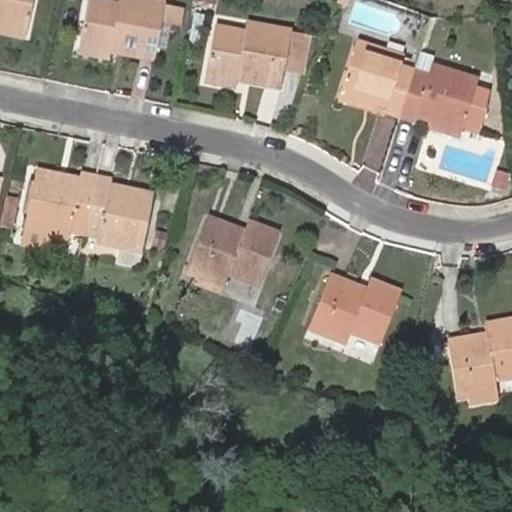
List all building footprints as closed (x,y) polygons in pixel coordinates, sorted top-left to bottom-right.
[(0,0),(0,23),(28,29),(34,0),(0,0)] [(88,0),(80,44),(109,50),(111,43),(121,45),(120,52),(155,58),(163,20),(181,24),(184,9),(166,5),(166,2),(154,0),(119,0),(118,3),(99,0),(88,0)] [(0,29),(26,36),(28,29),(0,23),(0,29)] [(207,74),(238,79),(239,72),(251,74),(250,81),(282,86),(291,30),(247,23),(246,32),(215,27),(207,74)] [(341,91),(374,101),(376,94),(391,98),(388,106),(386,112),(401,116),(415,70),(401,66),(404,56),(357,41),(341,91)] [(111,43),(109,50),(120,52),(121,45),(111,43)] [(80,44),(78,52),(108,57),(109,50),(80,44)] [(415,70),(401,116),(415,121),(417,115),(419,109),(432,113),(430,119),(462,129),(478,79),(427,62),(424,73),(415,70)] [(239,72),(238,79),(250,81),(251,74),(239,72)] [(207,74),(206,82),(237,87),(238,79),(207,74)] [(341,91),(339,97),(372,108),(374,101),(341,91)] [(376,94),(374,101),(388,106),(391,98),(376,94)] [(419,109),(417,115),(430,119),(432,113),(419,109)] [(460,135),(462,129),(430,119),(428,125),(460,135)] [(68,184),(69,177),(37,171),(35,182),(28,213),(25,229),(69,238),(71,230),(84,233),(98,176),(83,173),(81,180),(80,187),(68,184)] [(497,172),(491,188),(502,191),(508,175),(497,172)] [(98,176),(84,233),(99,236),(97,244),(142,253),(155,195),(127,189),(125,196),(109,193),(111,186),(112,179),(98,176)] [(81,180),(69,177),(68,184),(80,187),(81,180)] [(35,182),(29,181),(22,212),(28,213),(35,182)] [(10,182),(2,221),(16,224),(24,185),(10,182)] [(127,189),(111,186),(109,193),(125,196),(127,189)] [(243,238),(229,233),(232,225),(208,216),(187,270),(201,275),(198,283),(223,292),(230,274),(260,285),(280,233),(249,221),(246,230),(243,238)] [(232,225),(229,233),(243,238),(246,230),(232,225)] [(23,237),(67,246),(69,238),(25,229),(23,237)] [(96,252),(141,261),(142,253),(97,244),(96,252)] [(365,298),(353,293),(356,286),(330,275),(309,326),(322,332),(348,343),(353,332),(379,343),(400,293),(372,281),(368,290),(365,298)] [(356,286),(353,293),(365,298),(368,290),(356,286)] [(488,344),(473,346),(472,337),(448,341),(457,398),(467,396),(498,391),(496,380),(511,377),(511,319),(485,324),(487,335),(488,344)] [(322,332),(319,340),(345,351),(348,343),(322,332)] [(472,337),(473,346),(488,344),(487,335),(472,337)] [(467,396),(469,405),(499,400),(498,391),(467,396)]
